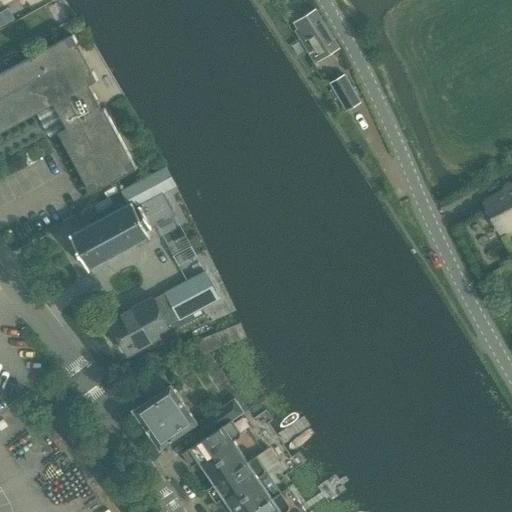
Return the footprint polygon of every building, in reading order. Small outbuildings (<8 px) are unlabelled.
[(338,47),(315,9),(297,20),(300,26),(294,30),(314,63),(338,47)] [(0,133),(54,104),(58,112),(49,117),(54,125),(61,121),(66,129),(58,133),(91,193),(100,188),(100,189),(138,169),(105,108),(103,109),(90,85),(98,80),(74,34),(0,73),(0,133)] [(338,98),(346,110),(360,102),(345,76),(330,84),(334,89),(330,92),(332,95),(336,93),(338,98)] [(163,193),(175,187),(165,168),(121,191),(128,204),(131,210),(135,208),(147,230),(151,227),(152,229),(173,217),(175,216),(163,193)] [(511,185),(483,201),(501,233),(511,226),(511,185)] [(109,198),(95,205),(99,212),(112,205),(109,198)] [(77,248),(77,249),(77,250),(78,249),(81,255),(81,256),(81,257),(82,256),(87,266),(85,267),(87,269),(88,268),(89,270),(150,236),(147,230),(135,208),(131,210),(128,204),(70,235),(71,236),(70,237),(71,239),(72,239),(77,248)] [(154,299),(168,325),(168,326),(220,299),(205,272),(154,299)] [(157,332),(168,325),(154,299),(154,298),(110,322),(127,354),(159,336),(157,332)] [(133,410),(160,450),(198,423),(163,372),(140,387),(148,400),(133,410)] [(207,437),(182,453),(191,467),(198,462),(213,485),(247,461),(233,441),(239,438),(240,432),(232,421),(239,416),(244,412),(234,398),(230,402),(227,403),(219,409),(218,410),(227,423),(207,437)] [(218,410),(198,424),(207,437),(227,423),(218,410)] [(223,499),(231,511),(251,511),(272,498),(258,477),(263,474),(264,468),(256,455),(247,461),(213,485),(206,489),(216,503),(223,499)] [(272,498),(251,511),(285,511),(288,511),(289,505),(280,492),(272,498)]
